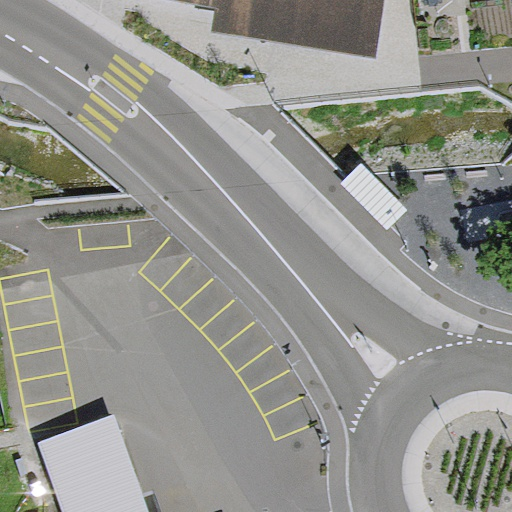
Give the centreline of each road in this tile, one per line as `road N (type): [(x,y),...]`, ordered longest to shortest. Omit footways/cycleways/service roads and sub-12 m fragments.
road 1 (secondary): [(412,394),(165,134),(0,24)]
road 2 (secondary): [(412,394),(382,441),(376,479),(383,511)]
